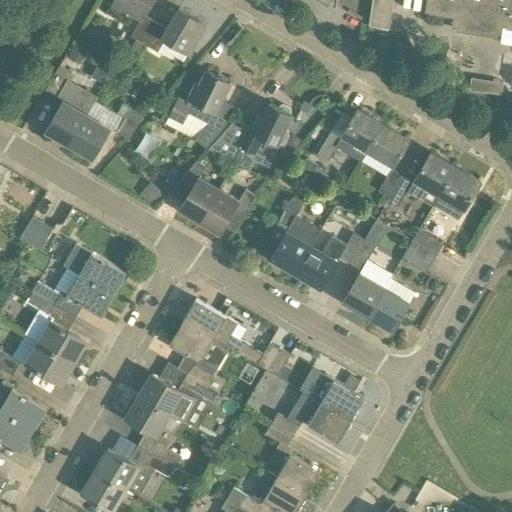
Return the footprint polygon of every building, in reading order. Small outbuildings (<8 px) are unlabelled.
[(131,37),(137,40),(131,49),(138,53),(144,44),(156,22),(145,16),(154,0),(115,0),(110,8),(124,17),(128,11),(142,19),(131,37)] [(373,0),(369,27),(390,30),(394,0),(373,0)] [(511,0),(427,0),(425,14),(454,19),(452,28),(501,36),(503,26),(511,27),(511,0)] [(167,29),(156,22),(144,44),(158,52),(166,39),(190,53),(207,25),(179,8),(167,29)] [(79,64),(86,52),(74,46),(68,58),(79,64)] [(70,145),(87,115),(98,96),(71,81),(74,75),(60,67),(45,90),(64,101),(46,131),(70,145)] [(161,112),(169,117),(184,124),(189,113),(209,123),(195,139),(206,148),(224,128),(235,107),(221,100),(230,83),(207,71),(200,85),(197,83),(187,103),(169,95),(161,112)] [(272,155),(278,143),(281,145),(286,143),(290,135),(289,131),(285,129),(293,115),(291,114),(291,109),(283,104),(278,107),(271,103),(263,119),(256,115),(250,127),(235,119),(209,149),(242,167),(249,152),(268,162),(271,155),(272,155)] [(117,132),(129,140),(144,115),(131,108),(117,132)] [(369,151),(384,125),(358,109),(343,135),(369,151)] [(87,115),(70,145),(93,158),(110,129),(87,115)] [(410,140),(384,125),(369,151),(394,166),(410,140)] [(340,139),(330,133),(317,155),(327,161),(340,139)] [(433,207),(434,205),(456,167),(431,153),(415,180),(413,183),(402,176),(389,198),(388,200),(398,207),(407,192),(433,207)] [(196,161),(181,180),(194,187),(180,210),(200,222),(219,189),(199,177),(206,166),(196,161)] [(456,167),(434,205),(459,220),(481,182),(456,167)] [(378,191),(389,198),(402,176),(402,175),(392,169),(378,191)] [(165,195),(151,182),(140,194),(154,207),(165,195)] [(219,189),(200,222),(221,234),(234,211),(244,217),(256,196),(245,190),(239,201),(219,189)] [(296,273),(313,246),(322,230),(296,216),(304,204),(293,197),(278,222),(289,228),(271,259),(296,273)] [(43,222),(33,217),(20,239),(30,245),(43,222)] [(372,228),(384,235),(389,227),(376,220),(372,228)] [(30,245),(41,251),(54,229),(43,222),(30,245)] [(413,241),(436,255),(443,244),(419,230),(413,241)] [(339,257),(351,264),(365,239),(353,233),(347,244),(339,257)] [(321,288),(339,257),(347,244),(332,235),(322,251),(313,246),(296,273),(321,288)] [(365,239),(351,264),(361,271),(376,246),(365,239)] [(436,255),(413,241),(402,259),(426,273),(436,255)] [(69,268),(80,274),(114,294),(127,273),(82,246),(69,268)] [(116,264),(127,270),(133,259),(122,253),(116,264)] [(24,285),(28,278),(30,274),(19,268),(13,279),(24,285)] [(114,294),(80,274),(67,296),(61,293),(60,294),(38,281),(32,292),(76,318),(83,305),(102,316),(114,294)] [(344,301),(368,316),(384,288),(360,274),(344,301)] [(432,284),(433,292),(439,295),(444,285),(435,280),(432,284)] [(410,303),(384,288),(368,316),(394,331),(410,303)] [(25,333),(40,342),(75,363),(87,341),(68,330),(76,318),(32,292),(27,301),(39,309),(25,333)] [(183,321),(214,339),(267,370),(280,348),(271,342),(264,354),(231,335),(238,324),(197,299),(183,321)] [(214,339),(183,321),(170,343),(200,361),(214,339)] [(62,384),(75,363),(40,342),(27,364),(62,384)] [(280,348),(267,370),(285,381),(292,370),(285,365),(291,355),(280,348)] [(21,362),(0,349),(0,364),(15,373),(21,362)] [(168,363),(160,378),(152,374),(139,396),(169,414),(185,423),(185,422),(198,401),(199,399),(184,390),(183,391),(182,391),(185,386),(213,403),(219,393),(191,376),(168,363)] [(9,383),(15,373),(0,364),(0,377),(3,379),(0,384),(0,409),(35,430),(47,409),(16,390),(17,387),(9,383)] [(191,376),(219,393),(241,406),(247,395),(226,382),(197,366),(191,376)] [(325,374),(312,396),(352,420),(365,398),(353,391),(343,385),(325,374)] [(350,374),(343,385),(353,391),(360,379),(350,374)] [(339,442),(352,420),(312,396),(312,397),(303,392),(287,418),(278,413),(271,424),(294,436),(303,421),(339,442)] [(171,441),(158,433),(169,414),(139,396),(126,418),(147,430),(138,445),(175,467),(182,457),(167,448),(171,441)] [(35,430),(0,409),(0,441),(1,440),(22,452),(35,430)] [(277,448),(289,455),(277,476),(308,495),(321,473),(294,457),(297,451),(288,446),(294,436),(271,424),(266,433),(280,442),(277,448)] [(109,448),(96,470),(126,488),(139,496),(155,469),(169,477),(175,467),(138,445),(129,461),(109,448)] [(126,488),(96,470),(82,493),(113,511),(126,488)] [(297,511),(308,495),(277,476),(268,471),(252,498),(233,487),(227,498),(251,511),(283,511),(284,511),(285,511),(297,511)] [(224,511),(251,511),(227,498),(222,508),(225,510),(224,511)]
